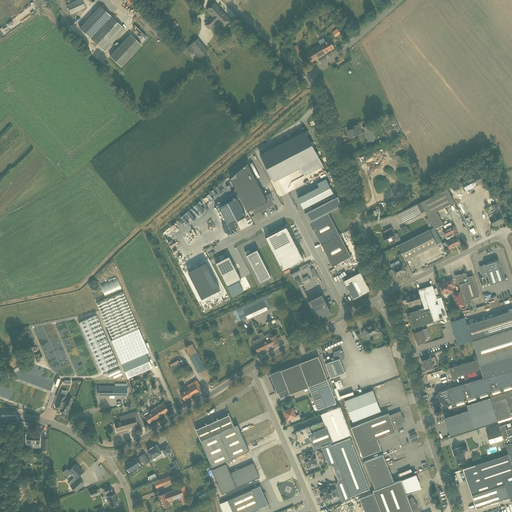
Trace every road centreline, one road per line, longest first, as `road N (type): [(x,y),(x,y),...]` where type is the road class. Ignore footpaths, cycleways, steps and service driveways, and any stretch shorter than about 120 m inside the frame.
road 1 (unclassified): [(385,294),(306,76)]
road 2 (unclassified): [(454,511),(394,327),(375,299)]
road 3 (unclassified): [(110,454),(250,369)]
road 4 (unclassified): [(511,260),(503,234),(385,294)]
road 5 (unclassified): [(314,511),(250,369)]
road 6 (unclassified): [(306,76),(399,0)]
road 7 (tertiary): [(110,454),(43,420),(0,417)]
